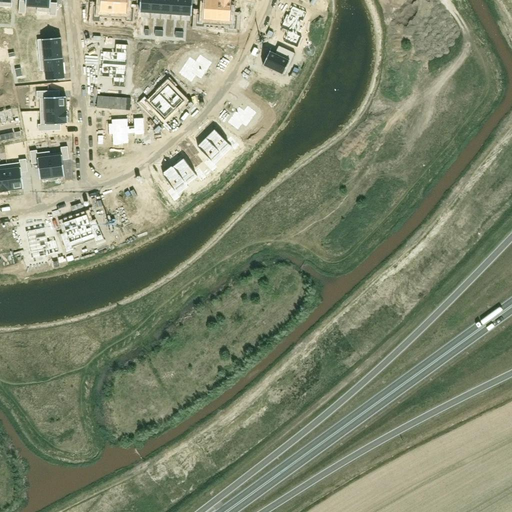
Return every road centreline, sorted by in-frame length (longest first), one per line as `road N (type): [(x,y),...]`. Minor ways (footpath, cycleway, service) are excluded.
road 1 (trunk): [(511,236),(368,378),(200,511)]
road 2 (trunk): [(226,511),(511,305)]
road 3 (trunk): [(263,511),(511,373)]
road 4 (residential): [(82,190),(186,127),(226,83),(270,0)]
road 5 (residential): [(78,36),(82,190)]
